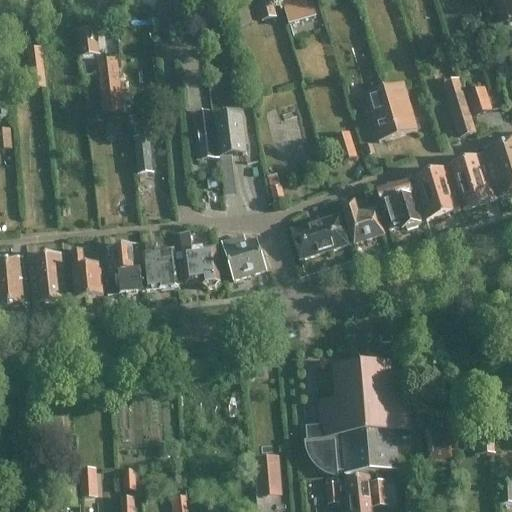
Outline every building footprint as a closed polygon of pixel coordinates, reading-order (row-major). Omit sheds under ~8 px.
[(254,0),(261,23),(275,19),(269,0),(254,0)] [(289,27),(314,20),(308,0),(297,0),(282,4),(289,27)] [(511,10),(509,0),(492,0),(499,24),(511,20),(511,10)] [(76,34),(79,60),(99,57),(95,31),(76,34)] [(44,90),(39,50),(27,52),(32,91),(44,90)] [(122,114),(116,61),(95,63),(101,116),(122,114)] [(384,91),(397,139),(417,134),(403,86),(384,91)] [(466,96),(473,119),(491,113),(483,90),(466,96)] [(378,145),(397,139),(384,91),(364,97),(378,145)] [(448,101),(460,140),(474,135),(462,96),(448,101)] [(208,115),(195,116),(201,163),(213,161),(208,120),(208,115)] [(214,119),(219,161),(245,158),(240,115),(214,119)] [(114,126),(104,127),(106,142),(115,141),(115,137),(114,126)] [(9,132),(0,132),(0,153),(11,153),(9,132)] [(334,139),(342,164),(356,160),(348,135),(334,139)] [(137,177),(152,175),(148,139),(133,141),(137,177)] [(511,141),(483,152),(498,201),(511,196),(511,141)] [(462,213),(496,202),(482,156),(448,167),(462,213)] [(231,163),(220,165),(221,176),(233,174),(231,163)] [(446,170),(412,180),(425,224),(459,213),(446,170)] [(267,179),(270,191),(273,204),(283,201),(277,177),(267,179)] [(407,182),(376,192),(388,233),(401,230),(401,231),(406,230),(406,233),(417,230),(416,227),(420,226),(407,182)] [(353,247),(383,237),(375,210),(357,215),(353,203),(341,207),(353,247)] [(290,234),(299,264),(348,249),(338,219),(290,234)] [(186,287),(201,285),(201,289),(202,289),(207,292),(214,291),(218,287),(219,287),(214,251),(191,254),(189,240),(181,241),(182,255),(186,287)] [(266,274),(256,243),(244,247),(242,240),(221,246),(233,284),(266,274)] [(155,246),(141,247),(146,294),(177,291),(177,288),(186,287),(182,255),(173,256),(173,252),(156,254),(155,246)] [(104,277),(107,299),(144,294),(142,272),(139,247),(105,251),(108,276),(104,277)] [(75,302),(102,299),(99,267),(82,269),(81,252),(71,253),(72,270),(71,270),(75,302)] [(32,307),(66,303),(61,255),(26,259),(32,307)] [(22,260),(0,261),(0,309),(28,307),(25,282),(24,282),(22,260)] [(309,447),(306,447),(307,454),(310,460),(314,466),(318,471),(324,475),(331,478),(337,479),(337,473),(344,473),(344,476),(367,474),(395,471),(393,441),(410,440),(409,430),(407,400),(389,401),(387,369),(335,374),(338,406),(321,407),(323,434),(308,436),(309,447)] [(426,414),(430,458),(450,456),(446,412),(426,414)] [(495,456),(493,434),(473,435),(474,458),(495,456)] [(259,493),(278,491),(276,461),(257,463),(259,493)] [(97,502),(96,472),(79,473),(80,503),(97,502)] [(76,510),(76,473),(58,473),(58,510),(76,510)] [(367,479),(345,482),(348,511),(371,511),(368,486),(367,479)] [(38,506),(37,480),(25,481),(27,506),(38,506)] [(134,483),(124,484),(124,494),(134,494),(134,483)] [(386,510),(382,484),(368,486),(371,511),(386,510)] [(511,506),(511,484),(499,486),(500,507),(511,506)] [(337,486),(325,487),(327,507),(339,506),(337,486)] [(453,505),(452,492),(431,493),(432,506),(453,505)] [(418,511),(417,496),(403,497),(404,511),(418,511)] [(133,511),(133,502),(120,502),(120,511),(133,511)] [(186,511),(186,502),(176,503),(177,511),(186,511)]
